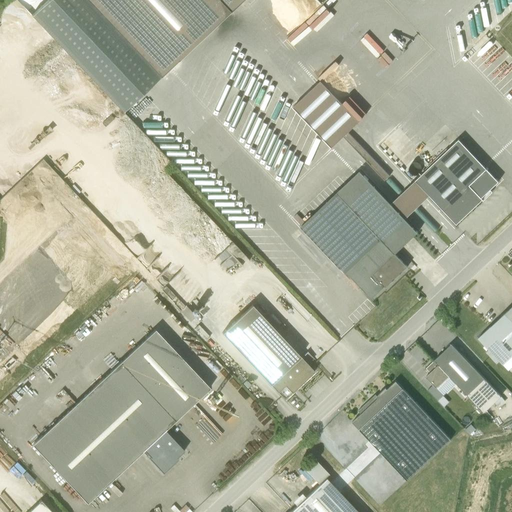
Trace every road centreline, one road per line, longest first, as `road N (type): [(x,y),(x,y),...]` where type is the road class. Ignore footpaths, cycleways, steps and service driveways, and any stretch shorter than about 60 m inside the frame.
road 1 (unclassified): [(213,511),(511,230)]
road 2 (unknown): [(370,363),(340,330),(311,258),(269,207)]
road 3 (unknown): [(283,76),(303,107),(269,207)]
road 4 (unknown): [(199,125),(180,96),(183,71),(196,48),(231,22)]
